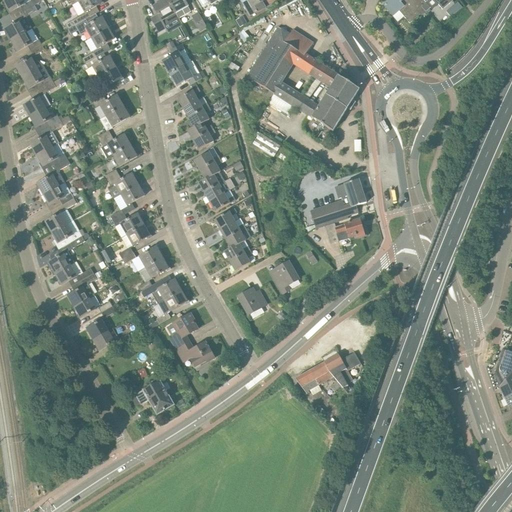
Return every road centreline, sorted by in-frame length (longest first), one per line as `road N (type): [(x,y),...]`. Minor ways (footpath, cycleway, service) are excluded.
road 1 (motorway): [(511,98),(453,232),(350,511)]
road 2 (residential): [(258,375),(178,230),(133,0)]
road 3 (residential): [(134,457),(29,270),(0,111)]
road 4 (secondary): [(465,322),(417,184),(416,154),(433,115),(428,93)]
road 5 (tertiary): [(258,375),(392,258),(418,252)]
road 6 (secondary): [(390,90),(379,112),(395,140),(418,252)]
road 7 (secondary): [(418,252),(479,401)]
road 8 (residential): [(368,19),(406,57),(422,61),(443,51),(487,0)]
road 9 (tertiary): [(134,457),(258,375)]
road 10 (tertiary): [(465,322),(490,309),(511,215)]
road 11 (motorway): [(511,5),(474,63),(428,93)]
